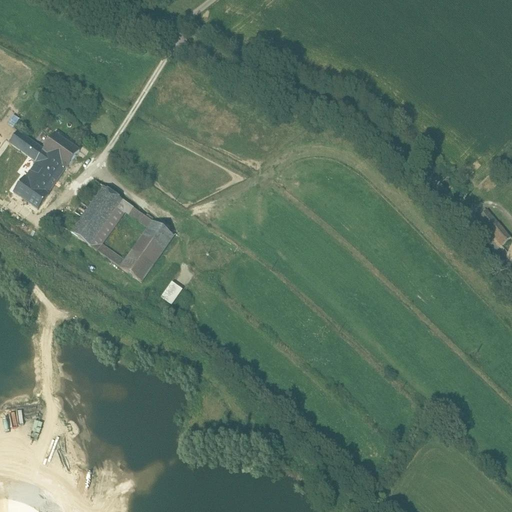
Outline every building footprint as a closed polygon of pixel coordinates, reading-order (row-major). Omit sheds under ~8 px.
[(40,131),(34,139),(39,142),(45,134),(40,131)] [(36,163),(26,179),(25,178),(14,194),(38,212),(49,196),(48,195),(66,169),(42,152),(44,151),(18,132),(10,144),(36,163)] [(80,152),(55,134),(44,151),(42,152),(66,169),(67,170),(80,152)] [(96,183),(71,219),(78,224),(103,189),(96,183)] [(78,224),(71,235),(90,249),(123,202),(103,189),(78,224)] [(123,202),(90,249),(121,270),(125,263),(102,247),(125,214),(149,230),(153,224),(123,202)] [(487,212),(478,219),(482,224),(491,216),(487,212)] [(511,239),(491,216),(482,224),(502,247),(511,239)] [(125,263),(121,270),(141,284),(174,238),(153,224),(149,230),(125,263)] [(171,283),(160,299),(172,307),(183,291),(171,283)]
